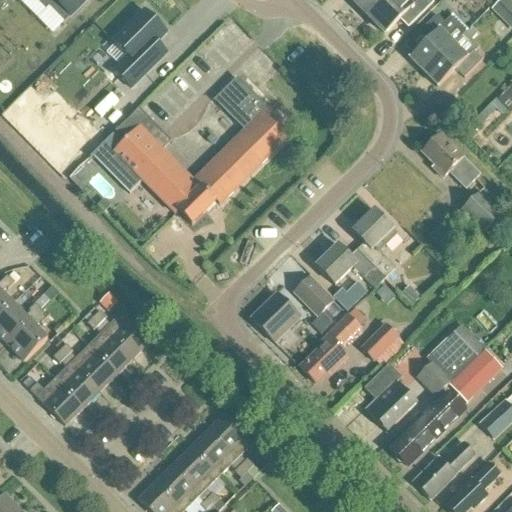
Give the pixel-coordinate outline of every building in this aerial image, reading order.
[(64,26),(90,0),(33,0),(46,13),(49,10),(64,26)] [(367,21),(387,0),(354,0),(350,4),(367,21)] [(387,0),(367,21),(384,38),(399,23),(408,32),(433,7),(426,0),(387,0)] [(167,36),(145,14),(113,45),(128,61),(114,75),(131,92),(167,56),(157,46),(167,36)] [(410,64),(425,78),(469,34),(454,19),(445,28),(437,20),(420,38),(428,46),(410,64)] [(469,34),(425,78),(439,93),(457,75),(466,83),(483,65),(475,57),(480,52),(472,44),(475,41),(474,40),(469,34)] [(283,129),(284,127),(239,82),(214,106),(244,136),(194,185),(163,154),(171,146),(148,123),(125,145),(117,137),(93,161),(130,198),(143,185),(175,218),(178,215),(192,229),(215,206),(219,210),(292,138),(283,129)] [(511,86),(511,87),(497,102),(511,116),(511,115),(511,86)] [(80,152),(63,134),(55,143),(72,160),(80,152)] [(465,195),(479,181),(439,140),(422,157),(434,170),(431,172),(442,183),(448,178),(465,195)] [(483,237),(501,220),(480,197),(461,215),(483,237)] [(111,209),(104,202),(97,210),(104,217),(111,209)] [(363,249),(357,255),(385,284),(395,275),(384,263),(375,252),(393,234),(374,215),(352,236),(363,249)] [(446,267),(460,261),(453,246),(439,252),(446,267)] [(385,284),(357,255),(350,261),(338,249),(317,270),(335,290),(354,272),(375,294),(385,284)] [(14,276),(8,281),(14,286),(19,281),(14,276)] [(293,297),(318,322),(323,317),(333,307),(335,305),(310,280),(293,297)] [(0,288),(0,323),(14,309),(4,299),(3,297),(7,293),(8,295),(15,288),(8,281),(0,288)] [(361,284),(351,294),(345,289),(336,299),(352,313),(371,293),(361,284)] [(390,305),(398,298),(388,286),(379,293),(390,305)] [(412,309),(420,300),(409,289),(401,298),(412,309)] [(108,316),(118,305),(109,297),(99,307),(108,316)] [(301,323),(278,299),(265,312),(268,315),(255,327),(275,348),(301,323)] [(339,314),(333,307),(323,317),(330,324),(339,314)] [(0,341),(8,350),(42,315),(36,309),(29,315),(31,317),(26,321),(24,320),(14,309),(0,323),(0,341)] [(42,328),(48,321),(42,315),(8,350),(25,367),(48,344),(37,333),(36,331),(41,326),(42,328)] [(101,316),(94,323),(134,363),(152,346),(123,317),(112,327),(111,329),(105,323),(106,322),(101,316)] [(343,354),(363,335),(350,322),(322,347),(326,351),(301,374),(315,388),(331,373),(334,376),(349,361),(343,354)] [(134,363),(94,323),(88,329),(93,335),(95,332),(101,339),(89,351),(117,380),(134,363)] [(385,328),(360,352),(374,366),(376,364),(398,343),(399,342),(385,328)] [(462,375),(484,354),(486,352),(462,328),(426,362),(431,368),(417,382),(435,401),(448,388),(462,375)] [(117,380),(89,351),(78,362),(76,363),(70,357),(72,356),(66,350),(60,356),(100,397),(117,380)] [(100,397),(60,356),(54,363),(59,368),(61,366),(67,373),(65,374),(55,384),(83,414),(100,397)] [(395,428),(417,407),(396,386),(401,382),(388,369),(364,393),(376,405),(365,415),(381,431),(390,423),(395,428)] [(480,394),(462,375),(448,388),(467,408),(480,394)] [(23,389),(31,396),(37,390),(30,383),(23,389)] [(83,414),(55,384),(44,395),(38,389),(37,390),(31,396),(66,431),(83,414)] [(511,400),(505,407),(505,406),(480,429),(494,444),(511,426),(511,400)] [(426,423),(402,445),(403,447),(393,458),(395,460),(394,464),(398,468),(402,468),(405,471),(421,455),(424,457),(465,418),(449,401),(436,413),(434,412),(424,421),(426,423)] [(225,419),(207,437),(247,476),(254,470),(247,463),(245,465),(241,461),(243,459),(253,448),(225,419)] [(247,476),(207,437),(190,454),(219,482),(230,472),(231,470),(236,474),(234,476),(241,483),(247,476)] [(454,481),(475,461),(463,449),(443,468),(438,464),(413,488),(430,506),(455,482),(454,481)] [(219,482),(190,454),(173,471),(212,511),(219,504),(213,497),(211,499),(207,494),(209,492),(219,482)] [(254,470),(247,476),(253,482),(259,475),(254,470)] [(481,498),(498,481),(488,470),(471,487),(469,486),(455,500),(457,502),(446,511),(472,511),(473,511),(476,511),(485,503),(481,498)] [(211,511),(212,511),(173,471),(156,487),(179,511),(188,511),(195,505),(197,504),(202,508),(200,510),(201,511),(211,511)] [(253,482),(247,476),(239,485),(244,491),(253,482)] [(179,511),(156,487),(139,505),(146,511),(179,511)] [(0,511),(18,511),(5,499),(0,503),(0,511)]
